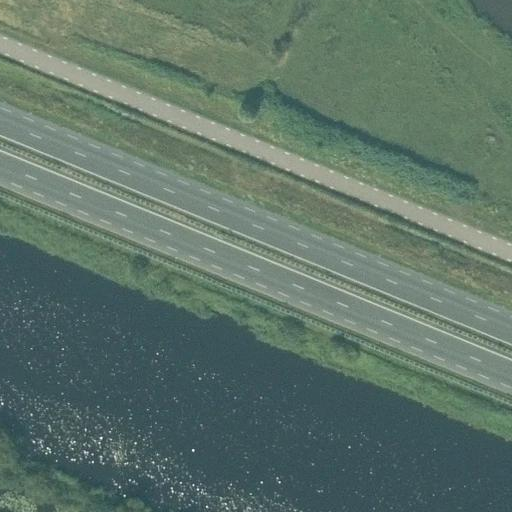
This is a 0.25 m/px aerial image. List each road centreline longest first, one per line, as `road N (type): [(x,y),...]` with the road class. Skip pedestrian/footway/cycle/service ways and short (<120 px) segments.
road 1 (trunk): [(0,164),(511,374)]
road 2 (trunk): [(511,332),(0,122)]
road 3 (unclassified): [(0,43),(511,253)]
